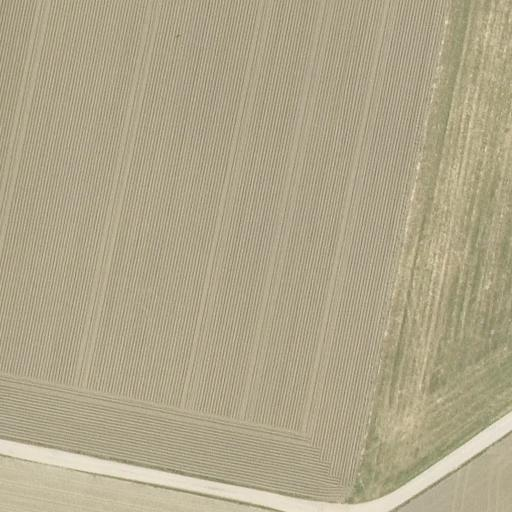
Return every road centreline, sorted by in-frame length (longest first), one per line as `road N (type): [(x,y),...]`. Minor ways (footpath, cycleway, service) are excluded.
road 1 (track): [(0,447),(323,511)]
road 2 (residential): [(369,511),(511,417)]
